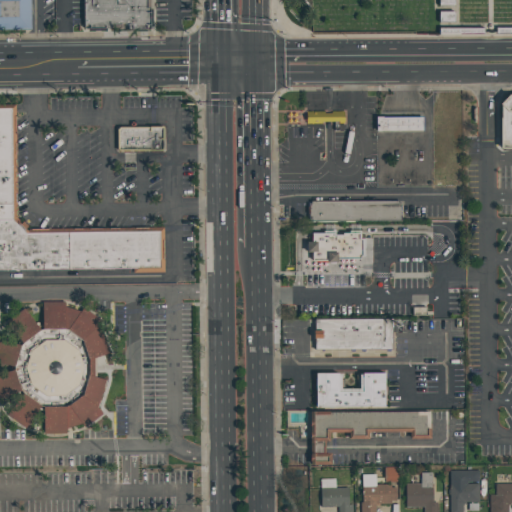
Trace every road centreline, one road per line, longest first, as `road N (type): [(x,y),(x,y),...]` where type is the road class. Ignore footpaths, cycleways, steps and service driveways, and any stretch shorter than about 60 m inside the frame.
road 1 (primary): [(263,511),(258,247)]
road 2 (primary): [(256,62),(280,75),(511,74)]
road 3 (primary): [(511,49),(278,52),(256,62)]
road 4 (primary): [(225,63),(228,291)]
road 5 (primary): [(228,291),(228,511)]
road 6 (primary): [(258,247),(256,62)]
road 7 (tertiary): [(225,63),(79,65)]
